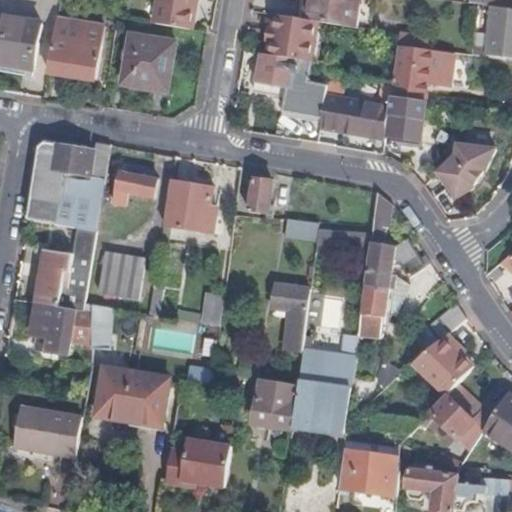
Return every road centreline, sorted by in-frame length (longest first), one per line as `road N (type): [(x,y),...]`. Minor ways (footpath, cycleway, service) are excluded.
road 1 (residential): [(209,145),(386,178),(412,197),(452,258)]
road 2 (residential): [(19,116),(209,145)]
road 3 (residential): [(209,145),(234,0)]
road 4 (residential): [(0,248),(19,116)]
